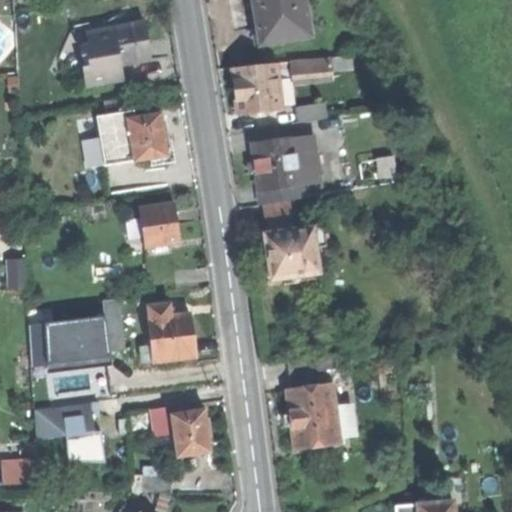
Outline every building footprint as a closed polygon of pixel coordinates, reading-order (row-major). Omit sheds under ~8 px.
[(253,0),(256,14),(261,46),(312,37),(305,0),(253,0)] [(121,64),(151,59),(148,41),(144,22),(99,30),(101,46),(87,48),(88,52),(90,64),(91,70),(121,64)] [(85,33),(87,48),(101,46),(99,30),(85,33)] [(81,53),(83,66),(90,64),(88,52),(81,53)] [(360,56),(332,59),(333,69),(362,66),(360,56)] [(332,59),(292,63),(293,74),(333,69),(332,59)] [(292,63),(278,64),(279,75),(293,74),(292,63)] [(124,81),(121,64),(91,70),(90,64),(83,66),(82,66),(86,88),(124,81)] [(238,92),(240,114),(283,109),(279,75),(278,64),(235,69),(238,92)] [(298,108),(300,122),(330,117),(327,103),(298,108)] [(131,125),(137,159),(169,153),(166,133),(162,112),(130,117),(131,125)] [(123,161),(137,159),(131,125),(117,128),(123,161)] [(258,173),(261,191),(291,187),(301,185),(301,183),(297,153),(295,142),(294,139),(254,145),(257,162),(258,173)] [(305,140),(295,142),(297,153),(307,152),(305,140)] [(307,152),(297,153),(301,183),(321,180),(317,150),(307,152)] [(252,174),(258,173),(257,162),(250,163),(251,168),(252,174)] [(80,182),(106,178),(104,166),(78,171),(80,182)] [(83,186),(86,199),(111,194),(108,181),(83,186)] [(303,185),(301,185),(291,187),(293,200),(305,198),(303,185)] [(293,200),(291,187),(261,191),(263,204),(265,204),(293,200)] [(295,215),(293,200),(265,204),(267,214),(291,211),(291,215),(295,215)] [(176,201),(141,206),(147,243),(156,242),(167,241),(181,239),(176,201)] [(298,230),(295,215),(291,215),(291,211),(267,214),(270,235),(298,230)] [(327,226),(298,230),(270,235),(267,235),(271,260),(274,280),(304,276),(305,282),(323,279),(318,248),(330,247),(327,226)] [(168,248),(167,241),(156,242),(157,249),(168,248)] [(9,261),(10,288),(28,287),(27,260),(9,261)] [(156,359),(198,353),(195,332),(192,311),(171,314),(170,301),(152,303),(153,316),(150,317),(154,343),(156,359)] [(35,370),(106,363),(102,318),(30,325),(35,370)] [(145,361),(156,359),(154,343),(143,344),(145,361)] [(290,361),(292,376),(321,372),(340,369),(338,354),(290,361)] [(292,376),(294,391),(323,387),(321,372),(292,376)] [(297,450),(343,443),(335,385),(323,387),(294,391),(289,391),(293,420),(297,450)] [(101,415),(99,401),(34,410),(35,441),(68,436),(69,462),(107,460),(103,429),(94,430),(94,422),(93,415),(101,415)] [(182,455),(215,450),(212,431),(208,408),(175,413),(182,455)] [(3,459),(5,486),(29,484),(27,457),(3,459)] [(420,505),(421,511),(456,511),(455,502),(420,505)]
